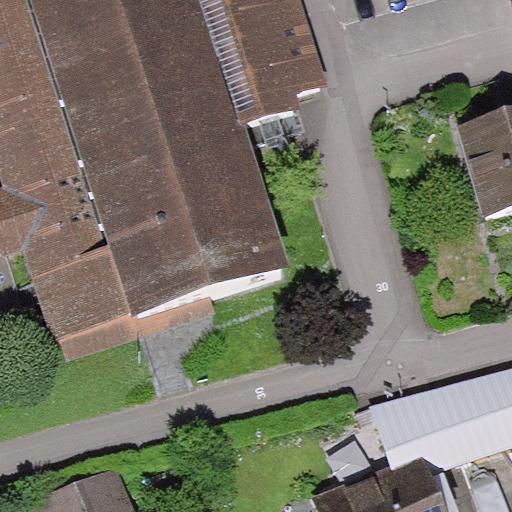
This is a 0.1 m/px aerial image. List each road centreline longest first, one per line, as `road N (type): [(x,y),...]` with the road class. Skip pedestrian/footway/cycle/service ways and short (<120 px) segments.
road 1 (residential): [(511,43),(333,96),(400,349)]
road 2 (residential): [(0,450),(400,349)]
